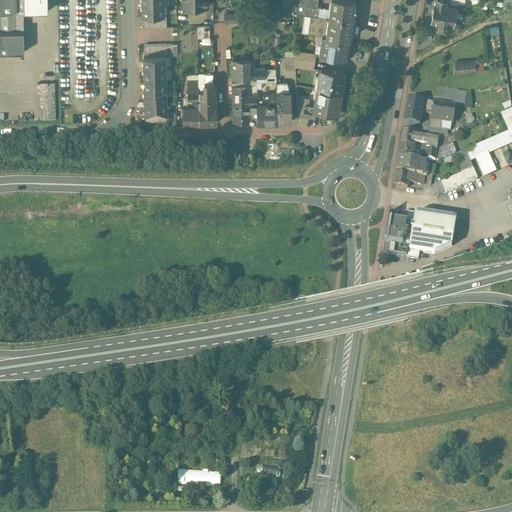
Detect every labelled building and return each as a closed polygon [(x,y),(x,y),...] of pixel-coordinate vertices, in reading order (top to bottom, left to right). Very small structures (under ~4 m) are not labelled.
[(0,0),(0,31),(24,31),(23,12),(22,0),(0,0)] [(22,0),(23,12),(48,11),(47,0),(22,0)] [(316,0),(292,0),(293,12),(305,14),(306,5),(316,7),(316,0)] [(450,1),(446,0),(436,0),(436,2),(434,1),(431,18),(440,20),(439,26),(451,28),(456,2),(450,1)] [(503,1),(494,0),(495,10),(503,6),(503,1)] [(353,6),(332,3),(331,11),(328,11),(328,16),(325,16),(322,34),(349,38),(353,6)] [(163,4),(142,4),(142,16),(143,16),(149,16),(154,16),(160,15),(164,15),(163,4)] [(239,13),(225,14),(225,22),(239,22),(239,13)] [(325,16),(310,14),(307,32),(321,34),(322,34),(325,16)] [(197,25),(197,38),(203,37),(203,43),(210,43),(210,25),(197,25)] [(24,31),(0,31),(0,52),(24,52),(24,31)] [(322,34),(321,34),(318,54),(345,59),(349,38),(322,34)] [(315,52),(294,49),(294,58),(314,60),(315,52)] [(144,56),(143,56),(143,68),(165,67),(165,55),(161,55),(155,56),(150,56),(144,56)] [(294,56),(285,57),(285,69),(295,69),(295,67),(294,58),(294,56)] [(314,60),(294,58),(295,67),(313,69),(314,60)] [(247,60),(232,60),(232,78),(248,78),(248,77),(264,76),(264,68),(247,68),(247,60)] [(475,61),(455,62),(455,74),(475,73),(475,61)] [(165,67),(143,68),(144,79),(165,78),(165,67)] [(275,67),(270,67),(270,76),(264,76),(264,81),(276,81),(275,67)] [(344,72),(320,69),(317,88),(341,91),(344,72)] [(165,78),(144,79),(144,90),(166,90),(165,78)] [(215,82),(204,82),(204,90),(198,90),(199,107),(215,106),(215,82)] [(192,100),(192,106),(182,106),(183,123),(199,123),(198,90),(198,84),(187,85),(188,100),(192,100)] [(248,86),(232,86),(233,104),(248,104),(248,96),(248,86)] [(341,91),(317,88),(314,105),(313,111),(314,111),(337,114),(341,91)] [(166,90),(144,90),(144,102),(166,101),(166,90)] [(465,104),(467,92),(455,90),(453,102),(465,104)] [(291,92),(276,92),(276,94),(276,122),(292,122),(291,92)] [(262,103),(256,103),(256,121),(276,122),(276,94),(262,94),(262,103)] [(424,102),(408,99),(404,123),(420,125),(422,113),(424,102)] [(166,101),(144,102),(145,113),(166,112),(166,101)] [(314,105),(296,102),(296,115),(313,118),(314,111),(313,111),(314,105)] [(454,107),(424,102),(422,113),(432,115),(431,125),(438,126),(438,123),(439,123),(439,121),(442,121),(441,128),(447,129),(449,122),(451,123),(454,107)] [(248,104),(233,104),(233,122),(249,122),(248,107),(252,106),(252,103),(248,104)] [(215,106),(199,107),(199,123),(215,123),(215,106)] [(508,133),(465,151),(466,153),(468,158),(470,162),(511,144),(511,109),(500,115),(508,133)] [(166,112),(145,113),(145,125),(166,124),(166,112)] [(416,133),(402,131),(400,145),(414,147),(414,143),(415,137),(416,133)] [(447,133),(439,134),(438,140),(438,141),(447,137),(447,133)] [(428,139),(415,137),(414,143),(427,145),(428,139)] [(447,137),(438,141),(437,148),(448,144),(447,137)] [(438,140),(428,139),(427,145),(426,153),(436,154),(438,141),(438,140)] [(414,147),(400,145),(398,158),(411,160),(414,147)] [(436,154),(426,153),(425,159),(435,161),(436,154)] [(466,153),(455,157),(457,163),(468,158),(466,153)] [(411,160),(398,158),(396,172),(419,176),(423,176),(424,163),(411,160)] [(468,158),(457,163),(460,168),(470,164),(470,162),(468,158)] [(470,164),(460,168),(462,174),(473,169),(470,164)] [(462,174),(440,183),(445,194),(477,180),(473,169),(462,174)] [(419,176),(396,172),(393,186),(407,188),(408,182),(417,184),(419,176)] [(455,221),(414,214),(412,226),(408,251),(434,255),(451,247),(455,221)] [(412,226),(387,222),(384,244),(383,254),(407,258),(408,251),(412,226)] [(178,485),(220,486),(220,471),(178,471),(178,485)]
